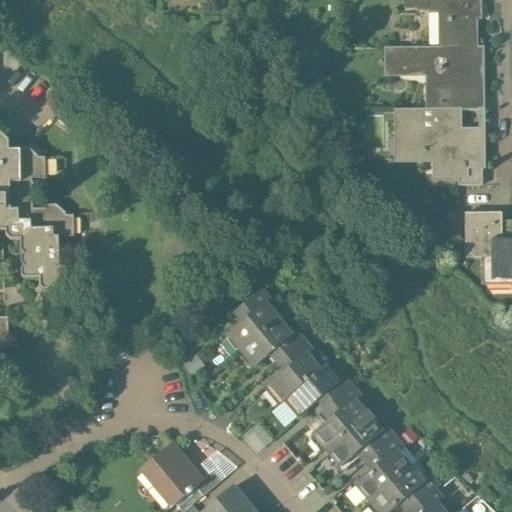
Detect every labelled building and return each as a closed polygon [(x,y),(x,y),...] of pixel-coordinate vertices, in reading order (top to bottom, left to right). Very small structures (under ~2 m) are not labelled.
[(405,0),(406,9),(417,9),(418,11),(430,11),(430,13),(438,13),(439,49),(475,49),(475,22),(481,22),(481,3),(475,3),(475,0),(405,0)] [(439,49),(386,50),(386,76),(427,75),(427,112),(457,111),(482,111),(481,49),(475,49),(439,49)] [(91,118),(73,103),(58,122),(75,137),(91,118)] [(427,112),(399,112),(399,138),(402,138),(403,161),(439,161),(439,175),(458,174),(465,174),(465,170),(482,170),(483,170),(483,132),(457,133),(457,111),(427,112)] [(0,233),(5,234),(5,238),(10,242),(20,242),(20,252),(24,255),(20,259),(20,264),(24,268),(20,272),(21,277),(25,281),(39,281),(39,291),(57,290),(66,280),(65,270),(58,270),(58,240),(53,240),(52,234),(59,234),(59,233),(64,233),(64,218),(65,218),(65,216),(55,207),(44,207),(45,211),(32,211),(31,181),(45,180),(45,161),(37,161),(37,158),(28,150),(16,151),(17,153),(8,153),(8,144),(0,136),(0,233)] [(482,187),(482,170),(465,170),(465,174),(458,174),(457,188),(482,187)] [(511,223),(501,223),(501,216),(464,216),(465,261),(485,261),(485,283),(511,282),(511,223)] [(437,220),(415,235),(434,253),(456,237),(454,235),(437,220)] [(260,293),(235,314),(243,323),(263,307),(263,308),(268,304),(260,293)] [(243,323),(228,336),(241,352),(276,323),(263,308),(263,307),(243,323)] [(289,338),(276,323),(241,352),(255,369),(270,356),(290,340),(289,338)] [(290,340),(270,356),(278,365),(303,344),(293,335),(289,338),(290,340)] [(303,344),(278,365),(285,374),(305,357),(306,359),(311,354),(303,344)] [(285,374),(266,390),(280,406),(285,402),(319,374),(306,359),(305,357),(285,374)] [(337,384),(324,369),(319,374),(285,402),(298,419),(317,403),(338,385),(337,384)] [(338,385),(317,403),(324,411),(351,389),(342,380),(337,384),(338,385)] [(324,411),(321,414),(328,423),(352,403),(353,405),(360,400),(351,389),(324,411)] [(328,423),(313,436),(340,469),(356,456),(380,437),(378,435),(371,426),(372,424),(365,415),(363,416),(353,405),(352,403),(328,423)] [(380,437),(356,456),(363,465),(364,464),(393,440),(385,430),(378,435),(380,437)] [(393,440),(364,464),(371,473),(394,453),(396,456),(402,451),(393,440)] [(200,482),(171,447),(139,473),(152,489),(157,485),(174,506),(195,488),(201,483),(200,482)] [(371,473),(354,486),(369,503),(408,470),(396,456),(394,453),(371,473)] [(408,470),(369,503),(376,511),(392,511),(400,506),(422,487),(418,482),(408,470)] [(213,471),(200,482),(201,483),(195,488),(202,497),(222,481),(213,471)] [(438,489),(426,475),(418,482),(422,487),(400,506),(404,511),(410,511),(433,493),(438,489)] [(253,511),(233,488),(204,511),(253,511)] [(433,493),(410,511),(426,511),(434,506),(435,508),(442,503),(433,493)]
